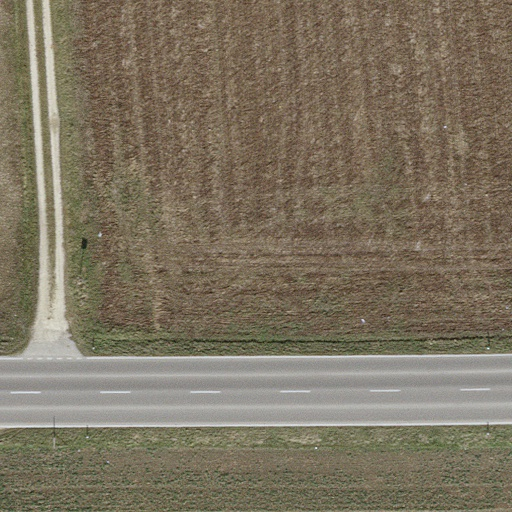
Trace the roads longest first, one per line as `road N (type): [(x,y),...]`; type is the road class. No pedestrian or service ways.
road 1 (primary): [(511,386),(0,393)]
road 2 (track): [(37,0),(56,240),(56,393)]
